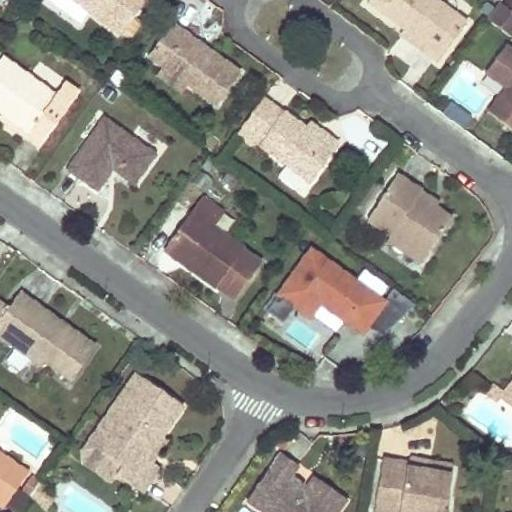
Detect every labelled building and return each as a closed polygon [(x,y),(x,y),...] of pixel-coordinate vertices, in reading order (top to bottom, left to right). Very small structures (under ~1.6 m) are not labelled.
[(63,0),(115,36),(140,0),(63,0)] [(436,64),(468,21),(439,0),(368,0),(366,3),(404,31),(423,44),(418,51),(436,64)] [(486,19),(511,38),(511,36),(511,11),(498,1),(486,19)] [(234,76),(167,26),(145,56),(163,70),(187,87),(213,105),(234,76)] [(423,44),(404,31),(400,37),(418,51),(423,44)] [(511,48),(506,44),(486,72),(506,87),(488,111),(511,128),(511,48)] [(28,148),(69,94),(56,84),(47,97),(0,61),(0,119),(19,133),(15,138),(28,148)] [(187,87),(163,70),(156,80),(180,98),(187,87)] [(264,142),(260,147),(312,184),(338,147),(324,137),(320,143),(307,134),(281,117),(260,102),(243,125),(264,142)] [(97,123),(62,171),(90,191),(103,174),(111,164),(129,178),(144,158),(97,123)] [(264,142),(243,125),(239,131),(260,147),(264,142)] [(305,129),(307,134),(320,143),(324,137),(305,129)] [(129,178),(111,164),(103,174),(121,188),(129,178)] [(414,191),(394,178),(364,222),(385,236),(422,259),(446,222),(426,209),(409,198),(414,191)] [(414,191),(409,198),(426,209),(431,202),(414,191)] [(183,214),(207,231),(219,217),(194,200),(183,214)] [(183,214),(156,252),(210,289),(210,288),(228,301),(254,265),(236,252),(236,251),(207,231),(183,214)] [(422,259),(385,236),(379,244),(416,268),(422,259)] [(385,303),(308,247),(274,292),(308,319),(318,307),(359,337),(385,303)] [(42,306),(20,290),(7,307),(0,316),(0,317),(7,322),(0,332),(0,333),(25,351),(68,382),(95,344),(66,322),(61,328),(38,312),(42,306)] [(386,338),(410,303),(395,292),(370,327),(386,338)] [(38,312),(61,328),(66,322),(42,306),(38,312)] [(179,407),(133,374),(112,404),(121,411),(96,446),(122,466),(116,474),(142,494),(160,469),(152,463),(144,457),(158,438),(179,407)] [(511,379),(499,396),(507,403),(511,396),(511,379)] [(495,401),(502,391),(493,384),(485,394),(495,401)] [(112,404),(80,448),(116,474),(122,466),(96,446),(121,411),(112,404)] [(144,457),(152,463),(166,444),(158,438),(144,457)] [(0,508),(26,471),(0,451),(0,508)] [(303,464),(283,451),(248,501),(262,511),(342,511),(351,500),(315,474),(307,486),(294,477),(303,464)] [(406,462),(383,458),(373,511),(443,511),(449,473),(405,466),(406,462)] [(56,498),(39,482),(30,498),(44,511),(56,498)]
